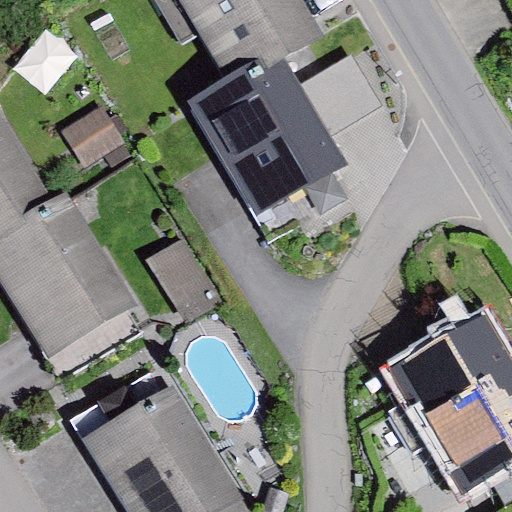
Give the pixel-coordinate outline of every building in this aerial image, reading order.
[(180,0),(231,88),(283,57),(321,36),(300,0),(180,0)] [(350,56),(300,86),(330,136),(379,106),(350,56)] [(300,86),(283,57),(231,88),(191,112),(255,218),(347,164),(330,136),(300,86)] [(103,109),(65,130),(86,168),(124,146),(103,109)] [(0,245),(60,208),(0,112),(0,245)] [(60,208),(0,245),(0,284),(58,382),(145,331),(69,204),(60,208)] [(181,241),(151,262),(190,320),(221,300),(181,241)] [(511,353),(485,309),(383,371),(461,500),(511,468),(511,353)] [(159,366),(71,418),(127,511),(222,511),(240,502),(159,366)] [(271,488),(262,511),(266,511),(283,511),(290,495),(271,488)] [(246,511),(240,502),(222,511),(246,511)]
